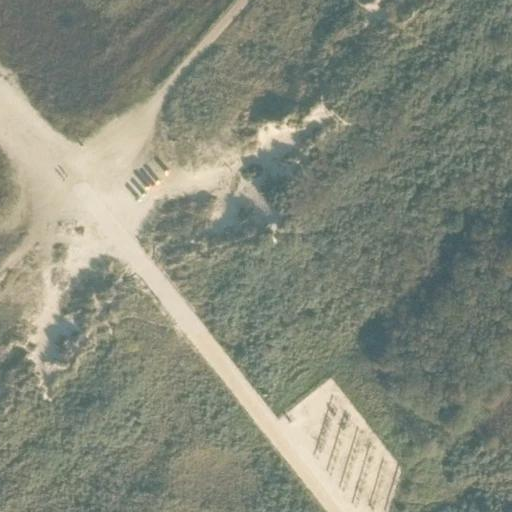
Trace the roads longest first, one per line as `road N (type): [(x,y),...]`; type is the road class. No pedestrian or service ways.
road 1 (track): [(334,511),(88,197),(0,110)]
road 2 (track): [(0,293),(88,197),(209,29),(241,0)]
